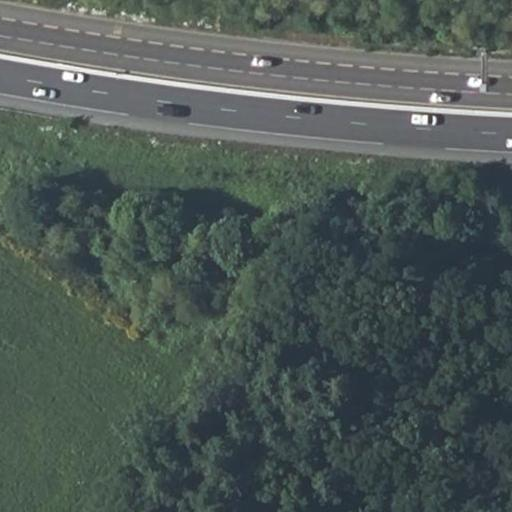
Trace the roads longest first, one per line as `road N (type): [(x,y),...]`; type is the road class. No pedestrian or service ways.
road 1 (motorway): [(511,90),(252,69),(0,30)]
road 2 (motorway): [(0,74),(233,109),(511,132)]
